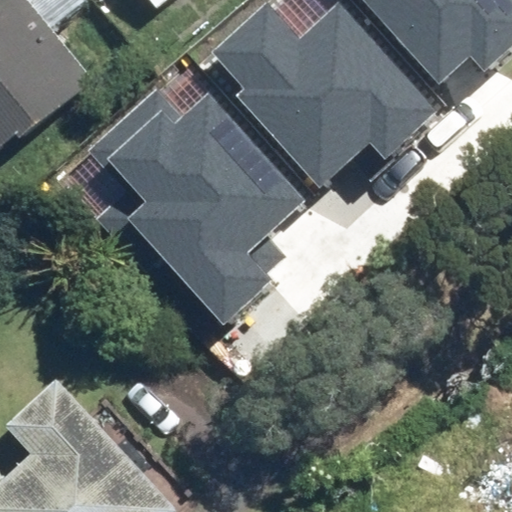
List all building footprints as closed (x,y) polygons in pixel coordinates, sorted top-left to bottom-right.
[(0,0),(0,138),(82,74),(48,31),(85,0),(146,0),(156,12),(171,0),(0,0)] [(511,0),(374,0),(446,81),(475,55),(493,76),(511,59),(511,0)] [(272,17),(223,62),(254,96),(245,104),(332,199),(380,155),(389,166),(436,123),(348,26),(311,60),(272,17)] [(120,195),(91,222),(212,353),(281,290),(251,257),(310,204),(217,103),(191,127),(158,91),(85,157),(120,195)] [(0,505),(0,511),(153,511),(156,510),(74,430),(0,505)]
